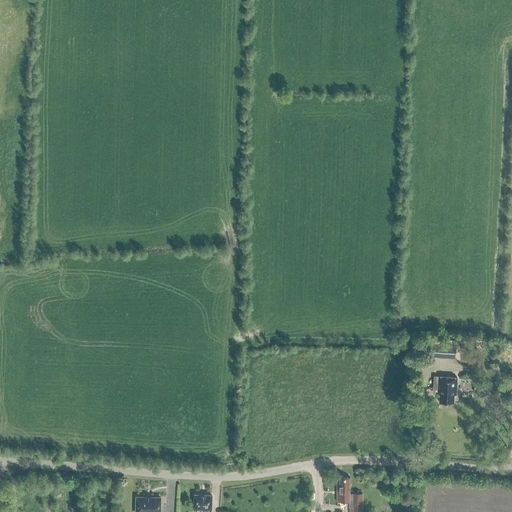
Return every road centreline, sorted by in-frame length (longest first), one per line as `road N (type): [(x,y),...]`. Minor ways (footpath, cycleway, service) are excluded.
road 1 (tertiary): [(317,464),(214,477),(0,460)]
road 2 (tertiary): [(511,471),(317,464)]
